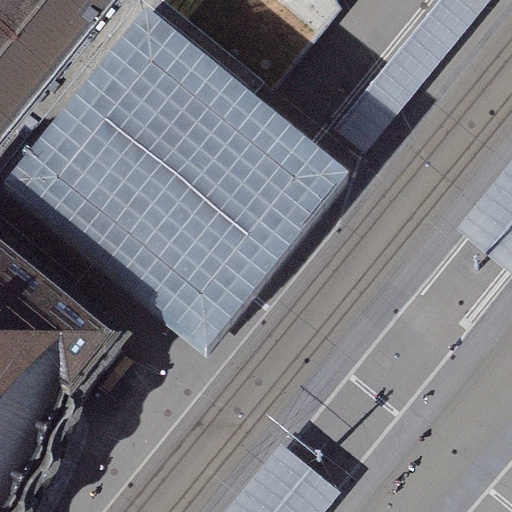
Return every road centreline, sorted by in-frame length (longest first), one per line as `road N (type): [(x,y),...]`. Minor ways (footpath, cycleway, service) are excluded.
road 1 (residential): [(511,77),(158,511)]
road 2 (residential): [(399,511),(511,376)]
